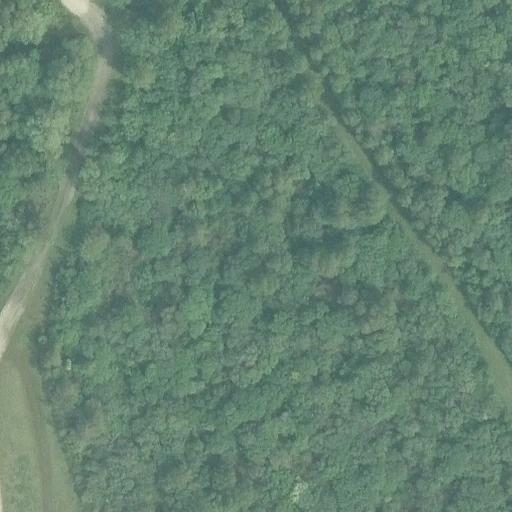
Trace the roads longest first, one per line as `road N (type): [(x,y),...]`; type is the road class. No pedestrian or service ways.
road 1 (track): [(274,0),(481,335),(511,410)]
road 2 (track): [(42,511),(46,387),(0,340)]
